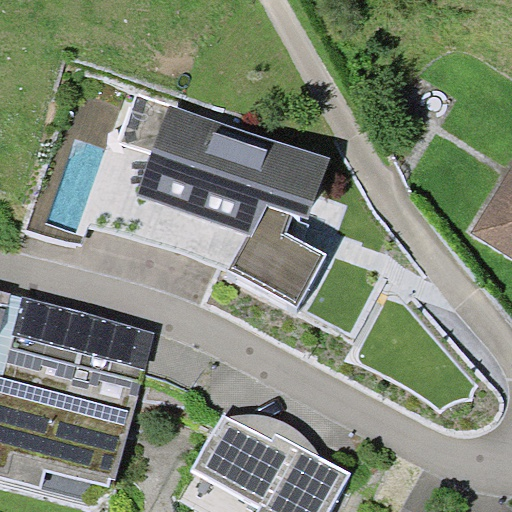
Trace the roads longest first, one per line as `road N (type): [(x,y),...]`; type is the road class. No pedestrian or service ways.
road 1 (residential): [(0,266),(96,290),(421,445),(511,473)]
road 2 (track): [(253,0),(474,331),(511,373)]
